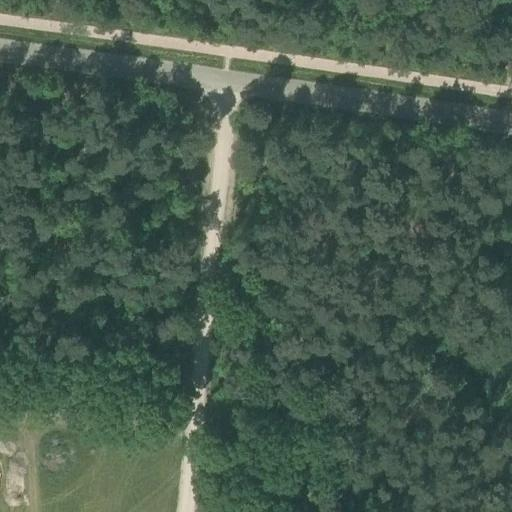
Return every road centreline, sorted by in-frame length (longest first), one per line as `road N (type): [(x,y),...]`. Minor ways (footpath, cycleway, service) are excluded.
road 1 (tertiary): [(511,121),(0,54)]
road 2 (track): [(225,82),(184,511)]
